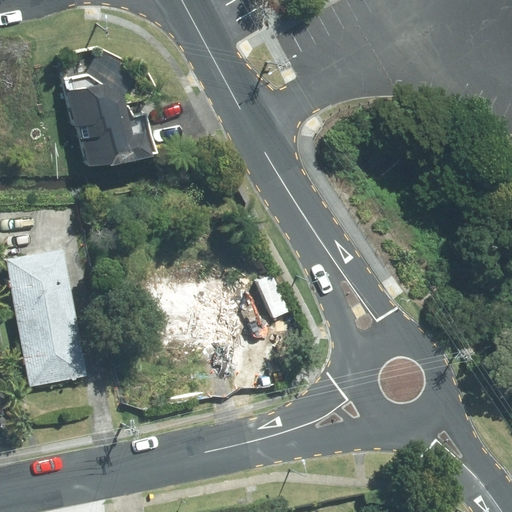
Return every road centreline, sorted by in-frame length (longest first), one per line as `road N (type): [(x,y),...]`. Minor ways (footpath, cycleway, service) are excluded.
road 1 (tertiary): [(380,346),(181,0)]
road 2 (tertiary): [(0,489),(330,418),(363,396)]
road 3 (unclassified): [(498,511),(423,412)]
road 4 (tertiary): [(380,346),(403,340),(433,359),(440,382),(423,412)]
